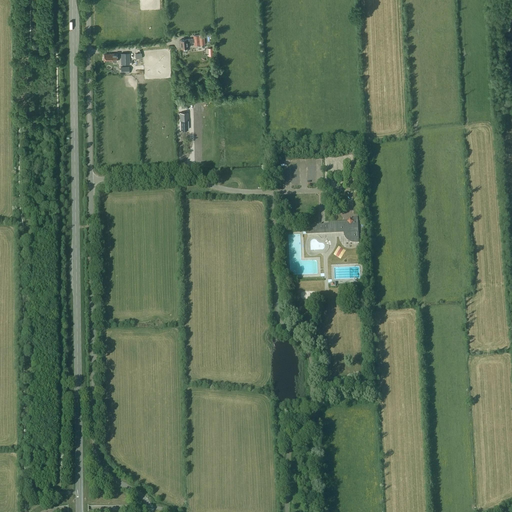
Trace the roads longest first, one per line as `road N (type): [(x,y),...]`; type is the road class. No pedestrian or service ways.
road 1 (unknown): [(27,511),(59,494),(55,0)]
road 2 (primary): [(79,511),(72,0)]
road 3 (unclassified): [(151,511),(103,470),(94,450),(90,179)]
road 4 (unclassified): [(90,179),(185,177),(272,191)]
road 5 (unclassified): [(90,179),(88,0)]
